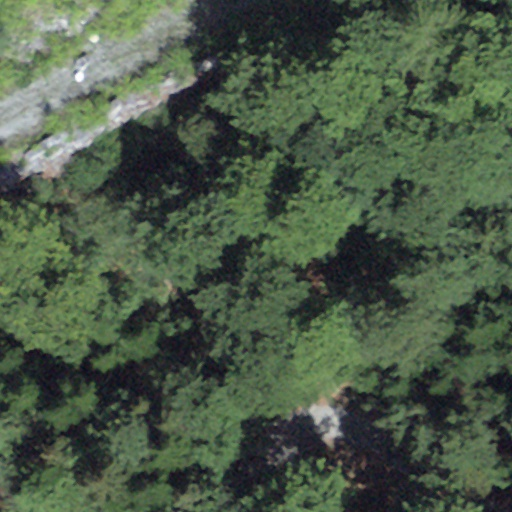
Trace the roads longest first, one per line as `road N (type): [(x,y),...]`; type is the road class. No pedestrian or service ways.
road 1 (unclassified): [(480,511),(315,420),(292,423),(264,453),(260,511)]
road 2 (track): [(0,120),(223,0)]
